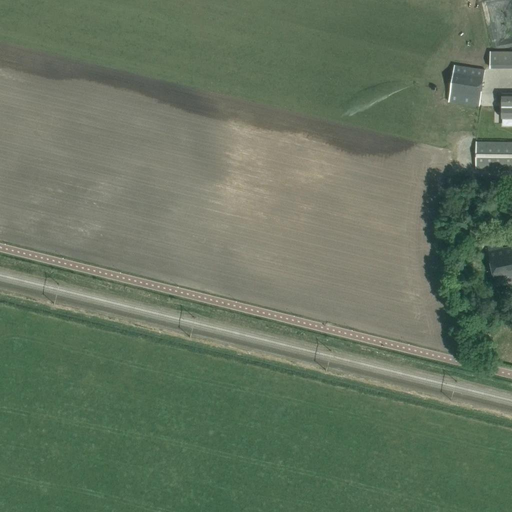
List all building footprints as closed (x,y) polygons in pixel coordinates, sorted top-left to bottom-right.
[(490,67),(510,67),(511,67),(511,51),(490,51),(490,67)] [(448,100),(480,105),(485,69),(454,64),(448,100)] [(511,93),(502,93),(501,106),(511,106),(511,93)] [(511,106),(501,106),(501,118),(511,118),(511,106)] [(476,168),(511,168),(511,142),(476,142),(476,168)] [(511,246),(499,249),(498,241),(487,244),(495,283),(511,279),(511,246)]
